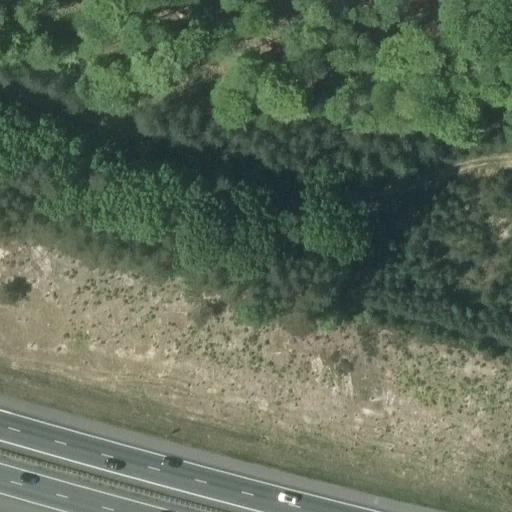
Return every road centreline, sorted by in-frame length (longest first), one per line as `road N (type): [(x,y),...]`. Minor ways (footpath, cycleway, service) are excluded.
road 1 (motorway): [(312,511),(0,423)]
road 2 (track): [(0,85),(305,190)]
